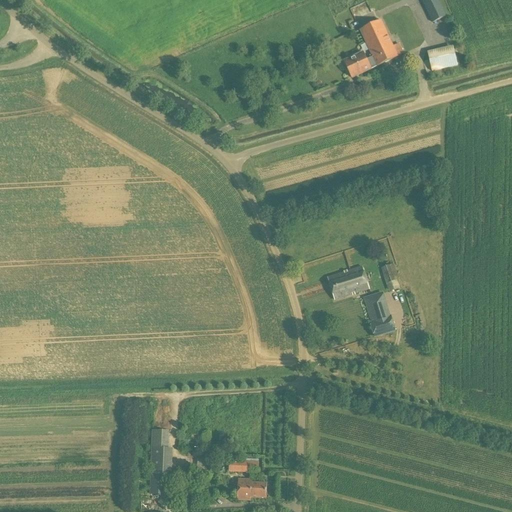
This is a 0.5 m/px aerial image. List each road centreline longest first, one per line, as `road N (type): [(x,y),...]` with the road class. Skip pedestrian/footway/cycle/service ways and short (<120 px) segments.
road 1 (unclassified): [(297,511),(304,361),(297,315),(261,220),(229,164)]
road 2 (unclassified): [(229,164),(511,82)]
road 3 (unclassified): [(229,164),(47,45),(0,3)]
